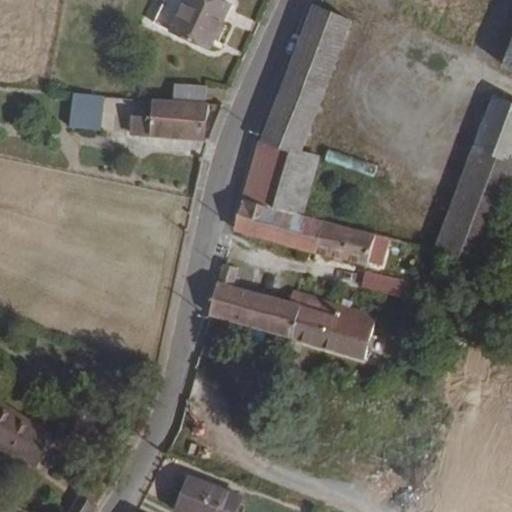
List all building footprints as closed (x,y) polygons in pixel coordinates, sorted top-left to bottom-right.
[(232,7),(217,0),(185,0),(169,35),(210,54),(223,25),(224,26),(232,7)] [(352,23),(313,6),(261,144),(303,154),(352,23)] [(511,45),(503,70),(511,74),(511,45)] [(174,86),(174,102),(205,105),(206,87),(174,86)] [(101,133),(105,98),(72,94),(68,129),(101,133)] [(477,270),(499,213),(505,215),(511,196),(511,159),(511,156),(511,104),(494,96),(434,252),(477,270)] [(205,145),(209,105),(205,105),(174,102),(152,101),(151,119),(150,139),(205,145)] [(130,137),(150,139),(151,119),(131,117),(130,137)] [(303,154),(261,144),(257,143),(242,201),(304,217),(321,158),(303,154)] [(511,196),(505,215),(499,228),(511,233),(511,196)] [(304,217),(242,201),(233,233),(315,256),(323,223),(304,217)] [(323,223),(315,256),(331,260),(367,268),(368,264),(375,238),(375,236),(323,223)] [(383,268),(390,242),(375,238),(368,264),(383,268)] [(238,269),(223,265),(218,284),(209,318),(364,363),(377,317),(350,309),(341,306),(320,300),(320,298),(293,291),(290,304),(234,288),(238,269)] [(361,289),(406,301),(414,284),(365,274),(361,289)] [(343,300),(341,306),(350,309),(352,303),(343,300)] [(59,440),(0,402),(0,447),(37,471),(59,440)] [(239,511),(244,499),(189,477),(175,511),(239,511)] [(482,491),(470,487),(458,488),(445,492),(435,500),(428,511),(500,511),(500,508),(492,498),(482,491)] [(96,511),(99,508),(81,496),(70,511),(96,511)]
